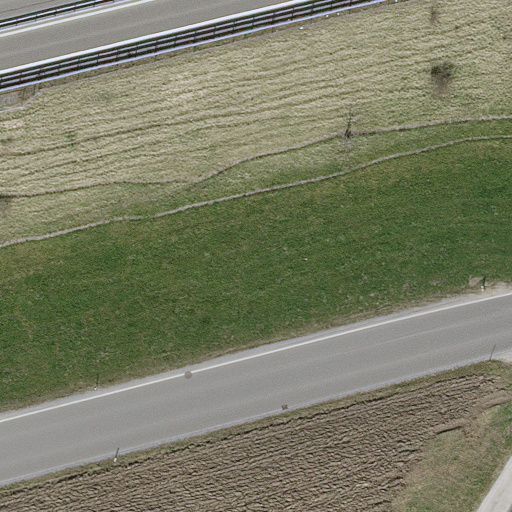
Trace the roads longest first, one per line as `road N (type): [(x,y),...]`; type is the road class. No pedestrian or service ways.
road 1 (tertiary): [(0,454),(511,322)]
road 2 (trunk): [(0,56),(239,0)]
